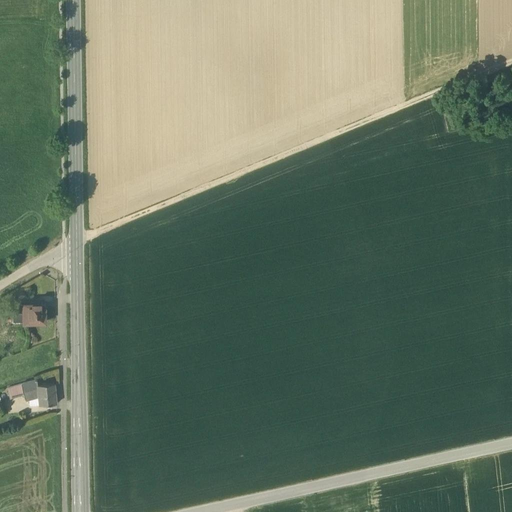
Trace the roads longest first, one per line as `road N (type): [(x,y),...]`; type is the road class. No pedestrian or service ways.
road 1 (track): [(511,67),(76,241)]
road 2 (tertiary): [(205,511),(511,444)]
road 3 (secondary): [(79,511),(76,241)]
road 4 (secondary): [(76,241),(72,0)]
